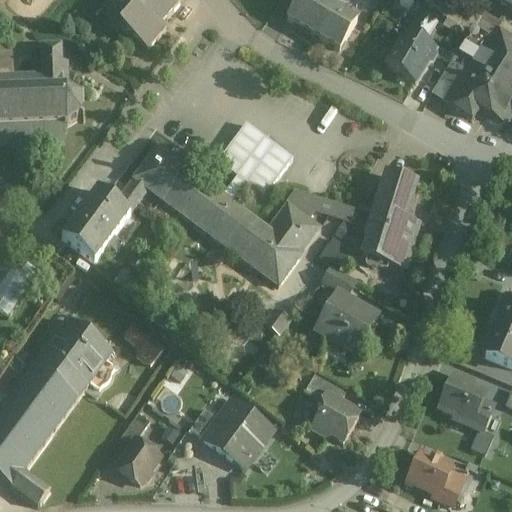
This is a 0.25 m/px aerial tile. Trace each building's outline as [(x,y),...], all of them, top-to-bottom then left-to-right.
[(109,0),(105,5),(124,22),(117,30),(145,54),(165,32),(160,28),(181,5),(174,0),(109,0)] [(299,0),(286,23),(339,54),(356,24),(340,15),(338,7),(342,0),(299,0)] [(511,0),(495,0),(493,5),(511,15),(511,0)] [(503,22),(485,11),(479,21),(497,31),(503,22)] [(473,30),(479,21),(467,13),(454,35),(466,42),(473,30)] [(418,16),(406,37),(405,37),(385,70),(414,87),(434,54),(423,47),(435,25),(418,16)] [(497,31),(479,21),(473,30),(489,40),(491,41),(497,31)] [(489,40),(473,30),(466,42),(432,96),(472,121),(480,108),(504,123),(505,121),(506,122),(511,111),(511,59),(487,44),(489,40)] [(62,48),(39,49),(40,76),(46,76),(48,73),(50,75),(48,77),(48,85),(62,85),(62,90),(63,90),(62,48)] [(48,73),(46,76),(40,76),(30,76),(28,74),(27,76),(29,78),(30,90),(28,91),(28,95),(17,96),(16,91),(13,91),(13,96),(0,96),(0,92),(0,91),(0,137),(3,137),(3,133),(15,132),(15,137),(19,137),(19,132),(30,132),(30,136),(34,136),(34,135),(47,135),(47,136),(50,135),(50,131),(62,131),(62,135),(66,135),(66,130),(77,122),(82,126),(84,123),(79,120),(78,105),(83,102),(81,99),(76,102),(64,95),(63,90),(62,90),(62,85),(48,85),(48,77),(50,75),(48,73)] [(29,78),(0,79),(0,91),(0,92),(0,96),(13,96),(13,91),(16,91),(17,96),(28,95),(28,91),(30,90),(29,78)] [(47,135),(34,135),(34,136),(30,136),(30,132),(19,132),(19,137),(15,137),(15,132),(3,133),(3,137),(0,137),(0,150),(63,148),(62,135),(62,131),(50,131),(50,135),(47,136),(47,135)] [(184,172),(156,151),(132,183),(160,203),(184,172)] [(267,233),(184,172),(160,203),(166,208),(277,291),(301,259),(300,258),(319,232),(307,223),(286,208),(267,233)] [(415,186),(385,177),(371,221),(368,231),(364,243),(367,243),(361,260),(403,274),(417,227),(404,223),(415,186)] [(96,194),(60,242),(93,266),(107,248),(110,243),(113,240),(129,218),(96,194)] [(358,216),(295,196),(286,208),(307,223),(313,214),(355,227),(358,216)] [(371,221),(358,216),(355,227),(368,231),(371,221)] [(331,236),(339,244),(350,233),(342,226),(331,236)] [(318,258),(334,269),(347,250),(331,239),(318,258)] [(120,246),(113,240),(110,243),(107,248),(111,251),(115,254),(120,246)] [(353,288),(332,276),(331,276),(323,286),(346,300),(353,288)] [(352,309),(337,299),(316,336),(354,358),(373,326),(350,312),(352,309)] [(511,308),(505,305),(482,359),(499,366),(511,372),(511,308)] [(289,323),(277,315),(275,313),(263,328),(277,338),(289,323)] [(67,325),(42,358),(86,390),(111,358),(67,325)] [(162,353),(137,334),(129,345),(135,349),(135,360),(149,370),(162,353)] [(42,358),(0,414),(0,482),(11,491),(23,475),(86,390),(42,358)] [(346,395),(314,378),(303,397),(320,406),(325,398),(340,406),(346,395)] [(473,386),(461,381),(459,386),(451,383),(439,412),(451,417),(456,419),(455,423),(481,434),(492,410),(480,406),(484,397),(471,391),(473,386)] [(340,406),(325,398),(320,406),(317,413),(318,419),(310,434),(324,442),(330,440),(343,447),(358,421),(347,414),(345,409),(340,406)] [(271,436),(227,404),(215,421),(200,442),(224,459),(244,473),(271,436)] [(215,421),(204,413),(189,434),(200,442),(215,421)] [(137,417),(119,442),(129,449),(130,448),(131,449),(134,444),(135,445),(149,426),(137,417)] [(160,437),(170,445),(178,436),(168,427),(160,437)] [(134,444),(131,449),(130,448),(129,449),(122,459),(124,460),(115,472),(139,489),(141,486),(145,486),(150,479),(149,474),(158,461),(135,445),(134,444)] [(463,477),(440,466),(442,461),(440,457),(435,455),(431,456),(429,461),(420,457),(411,476),(409,476),(404,486),(404,488),(410,491),(412,489),(432,499),(431,502),(448,510),(455,494),(458,496),(467,477),(464,476),(463,477)] [(49,494),(23,475),(11,491),(37,510),(49,494)]
